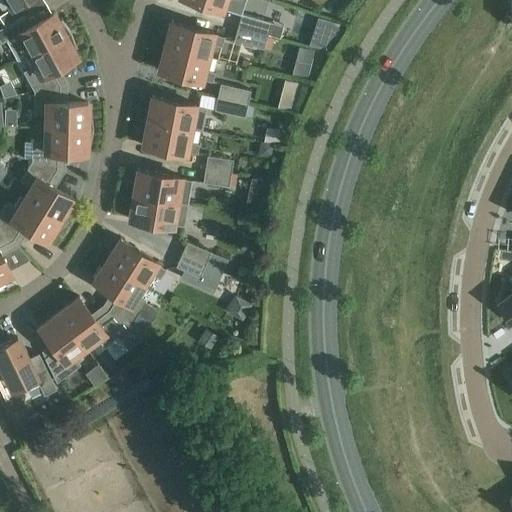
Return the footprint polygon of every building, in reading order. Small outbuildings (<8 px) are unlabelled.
[(6,0),(11,7),(0,14),(0,17),(5,25),(23,15),(27,13),(20,2),(23,0),(6,0)] [(194,0),(221,9),(222,8),(233,11),(236,1),(231,0),(194,0)] [(5,25),(0,27),(0,42),(0,43),(7,39),(18,60),(25,56),(71,31),(70,30),(61,18),(60,19),(58,20),(54,12),(29,26),(23,15),(5,25)] [(237,26),(267,35),(271,22),(241,13),(237,26)] [(172,20),(165,45),(207,56),(211,43),(222,46),(224,36),(213,33),(214,32),(173,22),(173,20),(172,20)] [(267,35),(237,26),(234,39),(264,48),(267,35)] [(25,56),(31,67),(23,71),(34,91),(60,85),(52,69),(77,56),(73,48),(75,47),(76,47),(71,33),(71,31),(25,56)] [(207,56),(165,45),(159,70),(160,71),(160,69),(201,80),(202,79),(212,81),(215,72),(204,69),(207,56)] [(296,61),(292,74),(307,77),(310,64),(296,61)] [(285,80),(278,107),(293,111),(300,84),(285,80)] [(217,96),(248,103),(251,90),(220,83),(217,96)] [(60,85),(34,91),(33,114),(47,114),(46,126),(93,128),(93,126),(91,112),(88,112),(88,103),(60,102),(60,85)] [(191,128),(190,129),(201,131),(206,107),(195,105),(195,104),(154,96),(154,95),(153,94),(148,120),(191,128)] [(248,103),(217,96),(214,109),(245,116),(248,103)] [(191,128),(148,120),(143,145),(144,146),(145,144),(186,152),(186,151),(197,153),(199,143),(188,141),(190,129),(191,128)] [(275,134),(275,122),(262,122),(262,134),(275,134)] [(32,145),(32,161),(58,168),(58,151),(86,152),(87,143),(90,144),(93,129),(93,128),(46,126),(46,138),(32,138),(32,145)] [(260,142),(258,155),(271,157),(274,144),(260,142)] [(207,155),(205,168),(231,172),(233,159),(207,155)] [(58,168),(32,161),(20,180),(31,187),(25,197),(64,222),(66,220),(71,207),(68,205),(72,198),(49,183),(58,168)] [(177,201),(177,200),(179,188),(190,190),(192,180),(181,178),(181,176),(139,169),(139,168),(138,168),(134,194),(177,201)] [(231,172),(205,168),(203,181),(229,186),(231,172)] [(177,201),(134,194),(130,219),(131,219),(131,218),(173,225),(173,224),(184,226),(188,202),(177,200),(177,201)] [(7,201),(0,211),(0,225),(13,240),(22,225),(46,240),(51,232),(53,234),(54,234),(64,224),(64,222),(25,197),(21,195),(14,205),(7,201)] [(0,246),(13,240),(0,225),(0,284),(6,280),(5,279),(4,277),(11,272),(0,251),(0,246)] [(121,237),(107,259),(153,288),(166,269),(156,263),(157,262),(121,239),(122,238),(121,237)] [(181,253),(206,264),(211,251),(187,241),(181,253)] [(206,264),(181,253),(176,266),(200,276),(206,264)] [(153,288),(107,259),(93,281),(94,282),(95,281),(118,295),(109,309),(128,327),(153,288)] [(511,275),(509,278),(511,281),(511,288),(506,287),(505,298),(504,305),(503,311),(508,311),(511,316),(511,275)] [(80,296),(59,312),(85,346),(97,338),(103,346),(128,327),(109,309),(95,319),(79,298),(80,297),(80,296)] [(242,300),(233,315),(243,321),(252,307),(242,300)] [(85,346),(59,312),(38,327),(39,328),(40,328),(56,349),(45,357),(57,382),(80,364),(73,355),(85,346)] [(118,335),(127,347),(140,338),(128,327),(118,335)] [(44,395),(56,389),(39,353),(28,358),(17,336),(0,344),(0,362),(2,366),(0,367),(0,372),(6,384),(10,382),(12,387),(23,382),(27,389),(39,384),(44,395)] [(15,434),(27,427),(23,420),(11,426),(15,434)]
